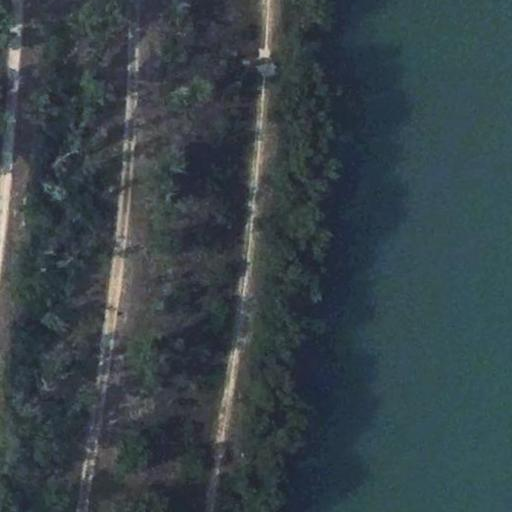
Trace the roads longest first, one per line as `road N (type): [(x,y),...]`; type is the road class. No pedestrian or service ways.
road 1 (track): [(126,0),(110,292),(73,511)]
road 2 (track): [(0,202),(14,0)]
